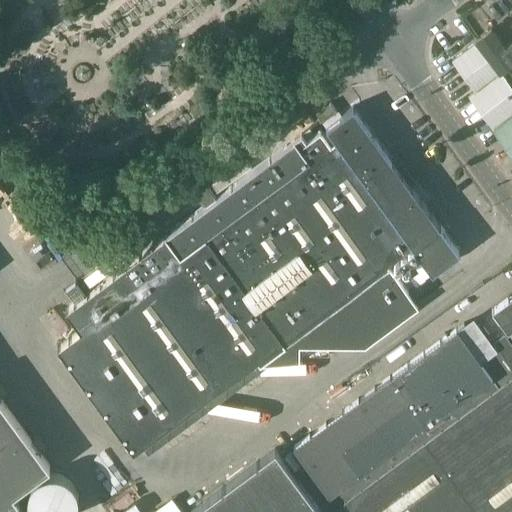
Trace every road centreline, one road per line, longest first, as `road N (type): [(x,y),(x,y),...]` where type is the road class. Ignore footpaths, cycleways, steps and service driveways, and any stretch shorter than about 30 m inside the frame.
road 1 (unclassified): [(95,243),(390,41)]
road 2 (unclassified): [(511,207),(390,41)]
